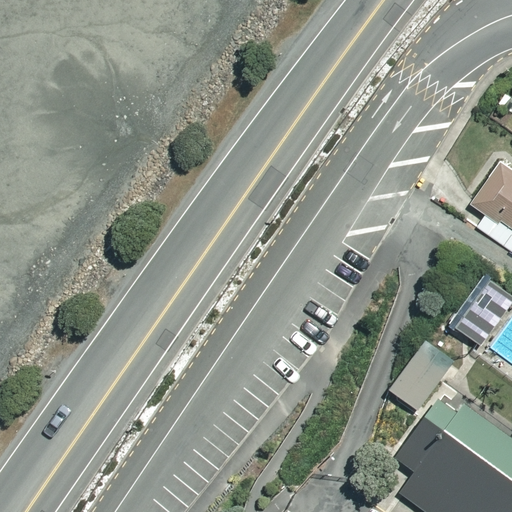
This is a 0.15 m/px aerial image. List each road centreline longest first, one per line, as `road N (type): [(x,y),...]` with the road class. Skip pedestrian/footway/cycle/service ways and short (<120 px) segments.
road 1 (residential): [(511,15),(456,43),(408,83),(114,511)]
road 2 (trunk): [(26,511),(384,0)]
